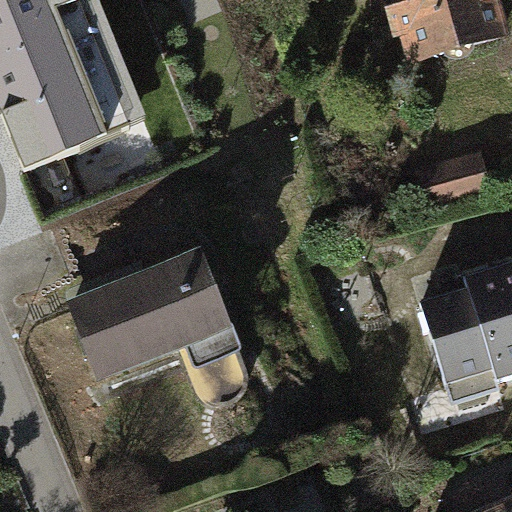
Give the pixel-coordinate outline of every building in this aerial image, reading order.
[(73,0),(0,0),(0,108),(26,170),(127,128),(73,0)] [(492,0),(388,0),(406,73),(505,50),(492,0)] [(488,162),(421,175),(429,212),(495,199),(488,162)] [(211,255),(73,303),(100,381),(238,333),(211,255)] [(464,285),(414,300),(441,389),(494,373),(498,385),(511,380),(511,261),(461,277),(464,285)]
